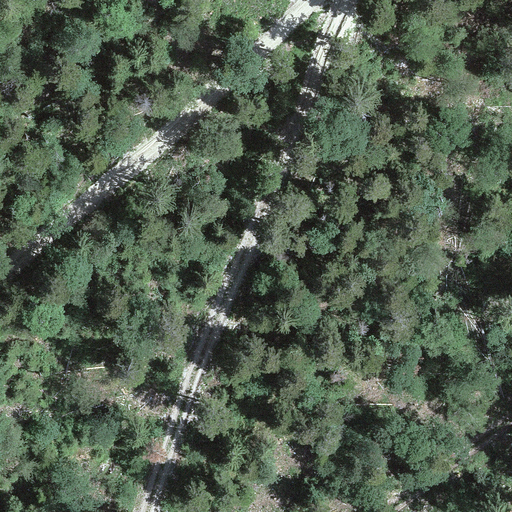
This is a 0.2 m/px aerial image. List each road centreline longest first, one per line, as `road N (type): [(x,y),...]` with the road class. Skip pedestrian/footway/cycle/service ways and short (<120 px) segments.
road 1 (track): [(357,0),(287,153),(156,511)]
road 2 (track): [(276,0),(0,272)]
road 3 (track): [(511,423),(380,511)]
